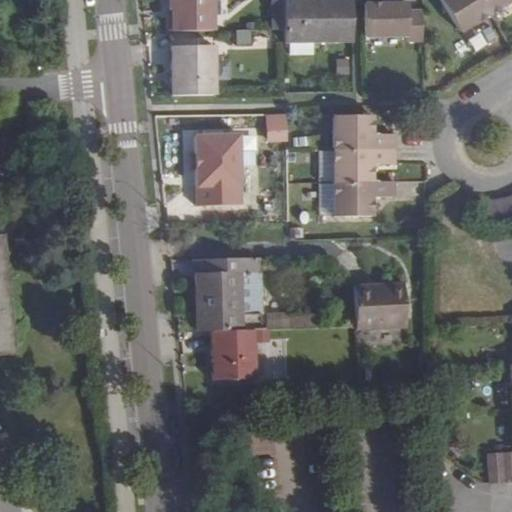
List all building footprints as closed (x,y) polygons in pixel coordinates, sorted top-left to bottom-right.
[(169,0),(170,33),(210,32),(209,0),(169,0)] [(353,41),(351,0),(283,0),(284,42),(289,42),(312,42),(353,41)] [(460,33),(488,16),(478,0),(442,0),(440,1),(460,33)] [(511,0),(478,0),(488,16),(511,0)] [(364,5),(365,37),(408,37),(408,45),(422,44),(422,12),(407,12),(407,4),(364,5)] [(312,42),(289,42),(289,55),(313,55),(312,42)] [(167,49),(168,97),(212,96),(212,48),(167,49)] [(334,150),(390,150),(389,135),(367,135),(367,116),(334,116),(334,150)] [(245,134),(199,134),(199,188),(199,206),(244,205),(243,188),(245,134)] [(390,165),(390,150),(334,150),(334,183),(367,184),(367,165),(390,165)] [(318,215),(335,215),(334,183),(318,183),(318,215)] [(367,184),(334,183),(335,215),(335,217),(368,217),(367,199),(389,199),(390,184),(367,184)] [(488,206),(474,205),(466,235),(477,236),(486,234),(500,232),(511,227),(511,199),(501,205),(496,206),(488,206)] [(0,351),(3,351),(10,344),(0,248),(0,351)] [(194,282),(188,282),(188,301),(195,301),(196,333),(211,332),(239,331),(254,331),(264,331),(264,314),(259,314),(258,273),(257,259),(194,261),(194,282)] [(405,327),(403,284),(354,286),(356,328),(405,327)] [(264,314),(264,331),(292,330),(291,313),(264,314)] [(239,331),(211,332),(212,372),(212,381),(255,380),(254,331),(239,331)] [(511,375),(509,376),(511,414),(511,463),(488,464),(489,496),(511,494),(511,375)]
